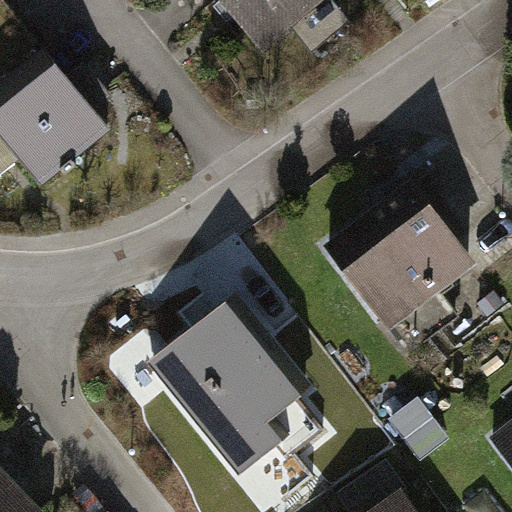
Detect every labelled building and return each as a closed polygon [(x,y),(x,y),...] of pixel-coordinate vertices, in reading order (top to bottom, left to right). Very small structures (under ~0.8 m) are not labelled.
[(239,0),(275,42),(323,0),(239,0)] [(78,44),(0,98),(0,122),(35,174),(125,112),(78,44)] [(409,184),(333,242),(415,350),(460,315),(444,295),(457,286),(448,275),(468,260),(409,184)] [(229,312),(157,365),(223,453),(295,400),(229,312)] [(511,418),(489,437),(511,464),(511,418)] [(37,511),(0,465),(0,511),(37,511)] [(409,511),(402,501),(385,511),(409,511)]
